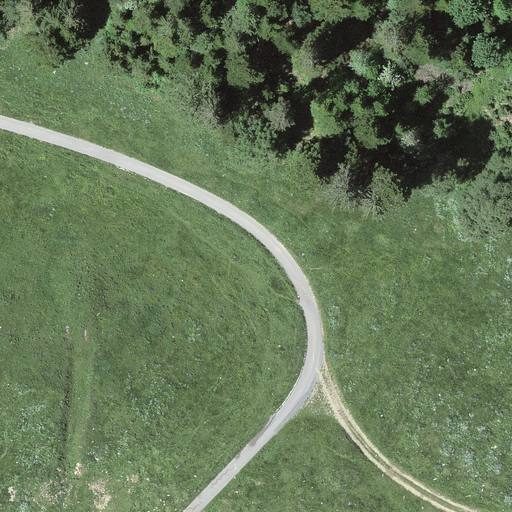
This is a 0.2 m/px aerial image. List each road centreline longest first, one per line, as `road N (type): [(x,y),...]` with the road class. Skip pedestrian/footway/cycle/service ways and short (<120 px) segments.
road 1 (track): [(0,127),(133,171),(240,220),(300,284),(311,306),(315,354)]
road 2 (track): [(457,511),(379,459),(341,415),(315,354)]
road 3 (track): [(315,354),(287,411),(191,511)]
